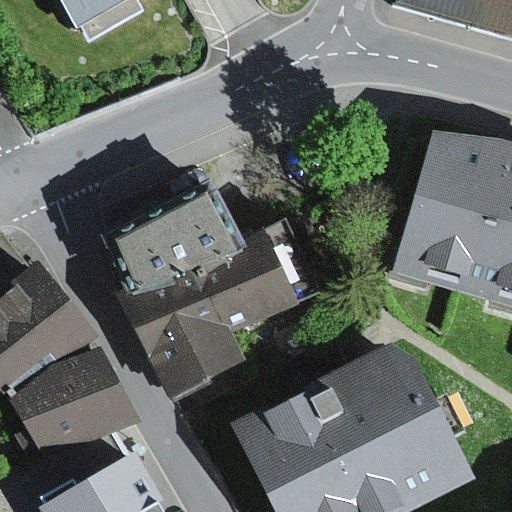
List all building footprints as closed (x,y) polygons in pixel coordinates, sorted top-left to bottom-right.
[(40,0),(74,59),(136,23),(127,8),(140,0),(40,0)] [(511,0),(393,0),(387,19),(511,60),(511,0)] [(511,155),(495,151),(422,145),(382,285),(511,320),(511,155)] [(102,244),(127,304),(182,286),(232,268),(226,253),(201,194),(102,244)] [(232,268),(182,286),(219,345),(313,303),(275,227),(226,253),(232,268)] [(32,271),(0,294),(0,399),(47,368),(92,348),(32,271)] [(127,304),(117,308),(163,409),(237,374),(219,345),(182,286),(127,304)] [(130,431),(92,348),(47,368),(0,399),(0,403),(35,464),(130,431)] [(389,355),(232,435),(268,511),(428,511),(472,490),(408,368),(389,355)] [(155,511),(129,466),(47,511),(155,511)]
